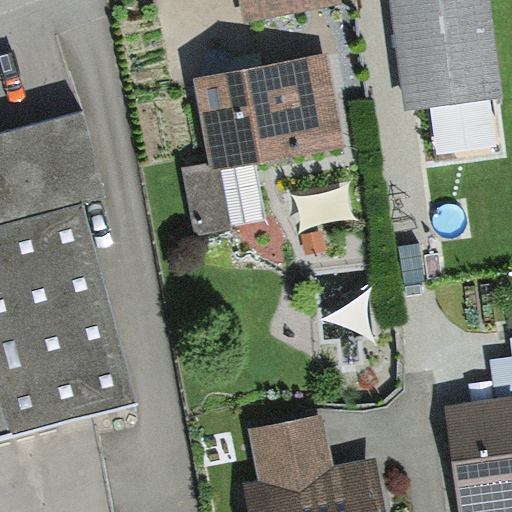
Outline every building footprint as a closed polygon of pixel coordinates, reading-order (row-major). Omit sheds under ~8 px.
[(242,0),(245,15),(330,0),(242,0)] [(487,93),(474,0),(391,0),(405,104),(487,93)] [(315,67),(203,82),(213,158),(325,143),(315,67)] [(0,434),(117,405),(51,140),(0,152),(0,434)] [(511,371),(511,411),(450,418),(459,511),(493,511),(491,488),(511,485),(511,342),(509,343),(511,371)] [(372,511),(363,467),(320,476),(310,425),(253,436),(263,486),(246,490),(251,511),(372,511)] [(119,511),(106,429),(0,445),(0,511),(119,511)]
